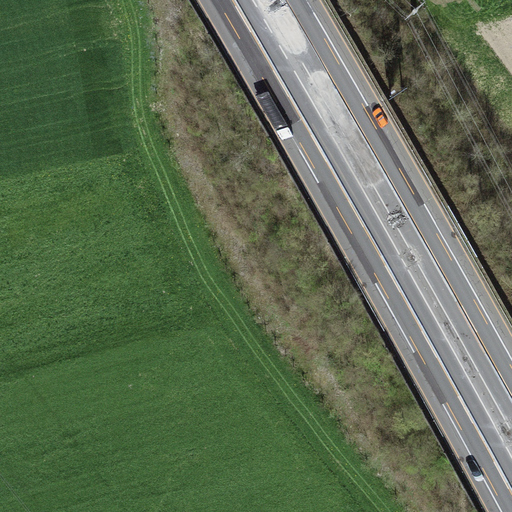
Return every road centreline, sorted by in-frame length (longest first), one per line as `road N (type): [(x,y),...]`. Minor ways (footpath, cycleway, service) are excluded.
road 1 (motorway): [(231,0),(511,496)]
road 2 (motorway): [(511,398),(284,0)]
